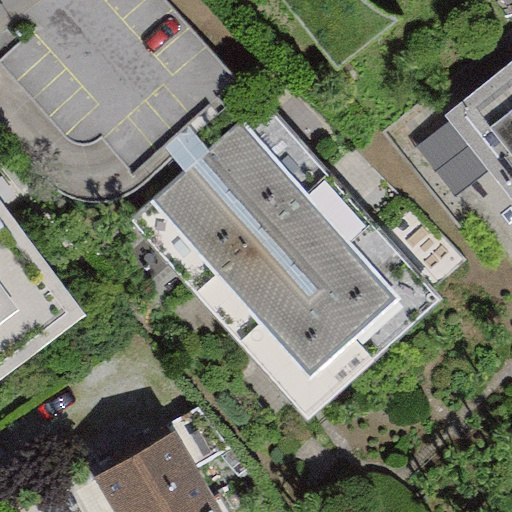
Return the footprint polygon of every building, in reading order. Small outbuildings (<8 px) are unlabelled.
[(362,9),(354,0),(278,0),(336,77),(395,29),(377,22),(362,9)] [(511,71),(442,126),(511,215),(511,71)] [(399,310),(239,125),(146,206),(308,392),(399,310)] [(0,388),(86,325),(0,209),(0,388)] [(210,511),(173,444),(95,487),(108,511),(210,511)]
